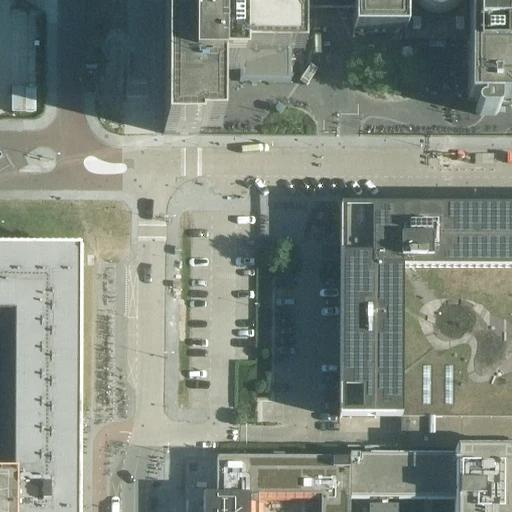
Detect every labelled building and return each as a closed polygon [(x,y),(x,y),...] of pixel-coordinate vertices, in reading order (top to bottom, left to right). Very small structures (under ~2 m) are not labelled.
[(164,0),(163,135),(198,135),(198,132),(220,132),(220,74),(241,74),(241,82),(251,82),(251,83),(252,84),(254,85),(255,86),(257,86),(259,85),(260,84),(260,83),(261,82),(288,82),(288,53),(303,53),(304,18),(300,18),(299,0),(164,0)] [(511,0),(352,0),(353,34),(405,34),(405,44),(428,44),(428,50),(429,48),(444,48),(444,50),(445,50),(445,44),(468,44),(467,103),(481,103),(481,106),(479,106),(478,106),(477,107),(476,108),(475,109),(475,111),(475,112),(475,113),(476,115),(477,116),(479,117),(493,117),(494,117),(495,116),(496,116),(497,115),(498,113),(498,112),(498,103),(511,103),(511,0)] [(278,115),(279,115),(280,115),(281,114),(282,114),(283,113),(283,112),(283,111),(283,109),(282,108),(281,107),(280,106),(279,106),(278,106),(277,107),(276,107),(275,108),(275,109),(275,110),(275,112),(275,113),(276,113),(277,114),(278,115)] [(511,210),(340,209),(338,424),(402,424),(402,448),(511,448),(511,210)] [(80,411),(81,251),(0,250),(0,511),(80,511),(80,471),(80,411)] [(511,511),(511,448),(455,448),(455,458),(349,458),(349,500),(455,501),(454,511),(511,511)] [(320,511),(348,511),(349,461),(216,460),(216,499),(320,500),(320,511)] [(256,511),(257,500),(203,499),(202,511),(256,511)]
